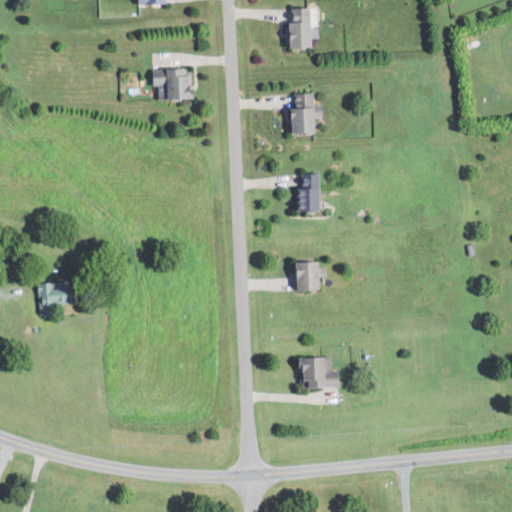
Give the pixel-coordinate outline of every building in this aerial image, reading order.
[(162,99),(197,98),(196,68),(154,68),(154,85),(162,85),(162,99)] [(321,93),(297,93),(297,109),(294,109),(294,133),(321,133),(321,93)] [(306,174),(307,191),(300,191),(301,214),(330,212),(328,173),(306,174)] [(329,262),(299,262),(299,290),(329,290),(329,262)] [(42,282),(42,305),(76,304),(76,281),(42,282)] [(295,386),(336,385),(336,368),(327,369),(327,354),(294,355),(295,386)]
